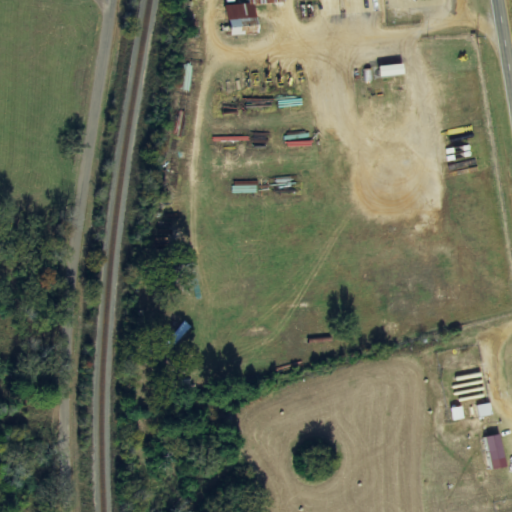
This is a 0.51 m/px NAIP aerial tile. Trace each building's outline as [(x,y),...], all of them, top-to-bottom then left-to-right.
[(248,0),(249,5),(227,6),(229,36),(257,34),(256,5),(286,4),(285,0),(248,0)] [(380,66),(381,76),(405,73),(404,63),(380,66)] [(476,406),(479,418),(492,415),(489,403),(476,406)] [(450,409),(453,421),(464,419),(461,406),(450,409)] [(485,438),(491,470),(506,467),(499,434),(485,438)]
